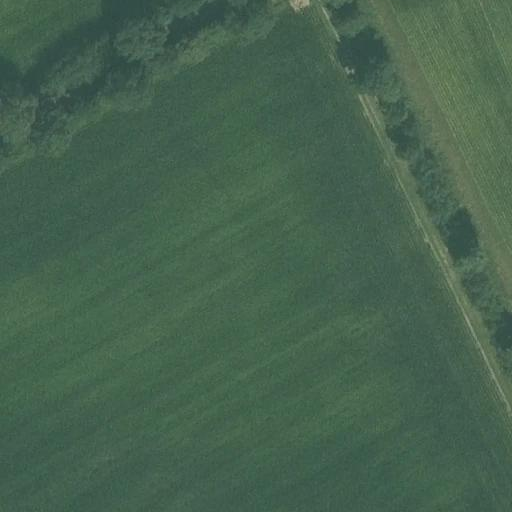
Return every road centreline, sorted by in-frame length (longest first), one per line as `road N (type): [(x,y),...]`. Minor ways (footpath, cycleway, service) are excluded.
road 1 (track): [(328,0),(511,388)]
road 2 (track): [(233,0),(0,128)]
